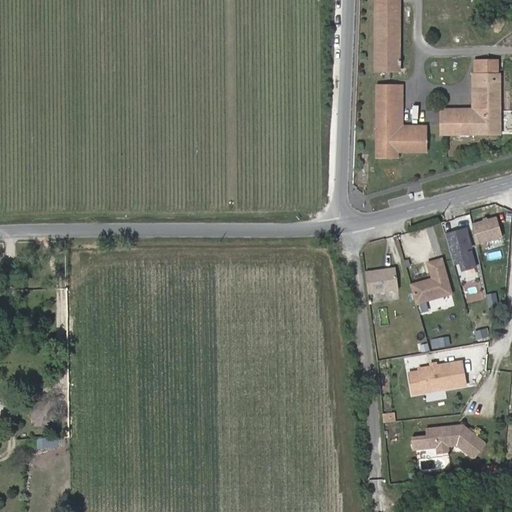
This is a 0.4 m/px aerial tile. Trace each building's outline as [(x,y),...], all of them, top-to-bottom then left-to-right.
[(375,0),(375,68),(397,68),(397,0),(375,0)] [(498,58),(481,58),(475,58),(474,72),(472,72),(472,81),(479,81),(479,113),(447,113),(447,133),(481,133),(499,133),(498,58)] [(479,81),(472,81),(472,106),(442,106),(441,133),(447,133),(447,113),(479,113),(479,81)] [(395,131),(395,84),(376,84),(376,157),(398,156),(398,151),(425,150),(425,131),(395,131)] [(402,84),(395,84),(395,131),(425,131),(425,124),(402,124),(402,84)] [(359,150),(358,182),(368,182),(368,168),(375,168),(375,161),(368,161),(368,150),(359,150)] [(496,216),(474,223),(480,243),(502,236),(496,216)] [(478,267),(468,227),(448,233),(456,265),(459,264),(461,271),(478,267)] [(418,301),(452,292),(443,258),(429,262),(434,278),(413,284),(418,301)] [(399,268),(369,272),(372,293),(402,289),(399,268)] [(439,340),(441,348),(450,346),(449,338),(439,340)] [(421,368),(411,370),(415,391),(468,383),(464,359),(421,366),(421,368)] [(382,422),(395,421),(394,412),(382,413),(382,422)] [(463,423),(427,427),(429,446),(458,443),(474,455),(478,454),(486,444),(485,440),(463,423)] [(35,438),(34,448),(43,449),(43,438),(35,438)]
